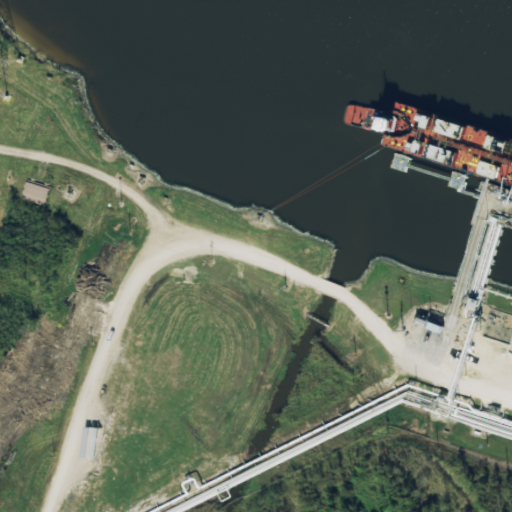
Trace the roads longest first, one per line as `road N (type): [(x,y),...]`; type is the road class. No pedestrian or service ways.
road 1 (residential): [(511,404),(440,379),(328,293),(216,247),(174,249),(149,263),(135,285),(54,511)]
road 2 (residential): [(174,249),(152,207),(123,184),(51,156),(0,149)]
